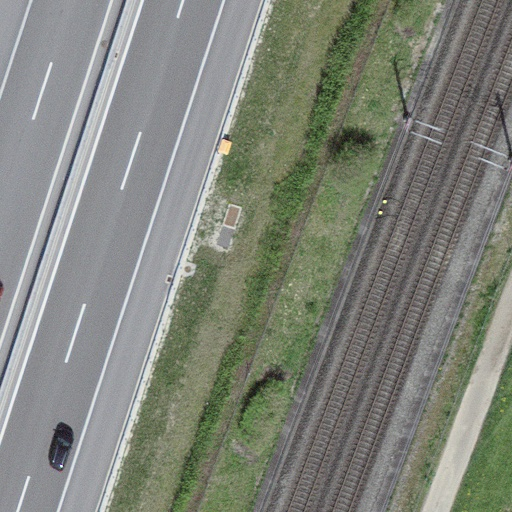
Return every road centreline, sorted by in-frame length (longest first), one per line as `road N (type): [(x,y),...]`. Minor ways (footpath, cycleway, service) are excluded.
road 1 (motorway): [(17,511),(183,0)]
road 2 (motorway): [(71,0),(0,220)]
road 3 (track): [(436,511),(511,313)]
